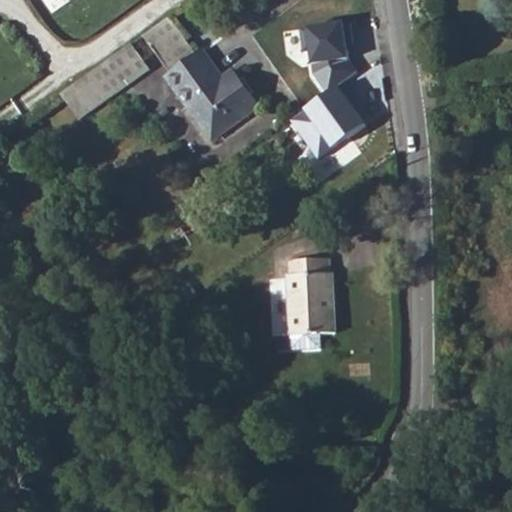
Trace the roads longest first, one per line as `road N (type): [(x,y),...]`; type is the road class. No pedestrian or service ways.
road 1 (unclassified): [(396,0),(415,139),(421,348),(402,455),(366,511)]
road 2 (unknown): [(174,0),(79,62),(47,51),(4,0)]
